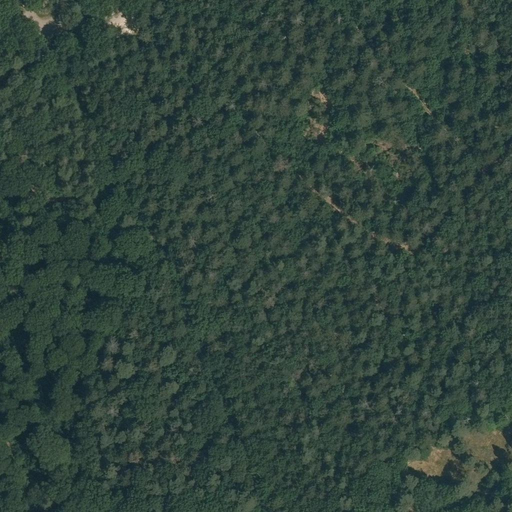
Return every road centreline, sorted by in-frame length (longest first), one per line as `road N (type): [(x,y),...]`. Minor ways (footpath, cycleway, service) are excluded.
road 1 (track): [(44,40),(166,262),(266,511)]
road 2 (track): [(126,16),(175,71),(333,209),(392,247),(424,241),(511,143)]
road 3 (track): [(308,0),(354,25),(486,172)]
